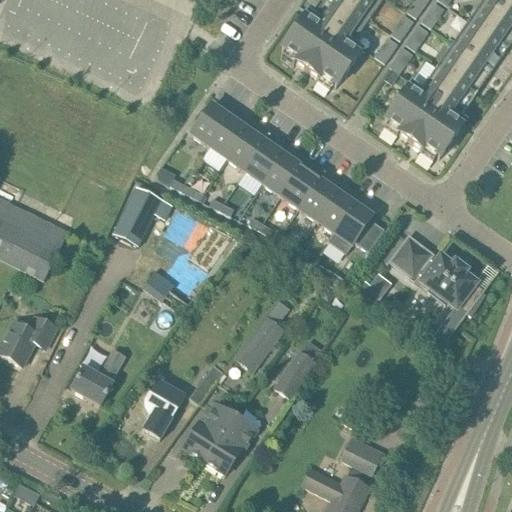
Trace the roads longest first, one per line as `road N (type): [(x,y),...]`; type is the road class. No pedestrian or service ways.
road 1 (residential): [(239,66),(440,207)]
road 2 (tertiary): [(453,511),(511,372)]
road 3 (tertiary): [(127,511),(0,443)]
road 4 (residential): [(440,207),(511,107)]
